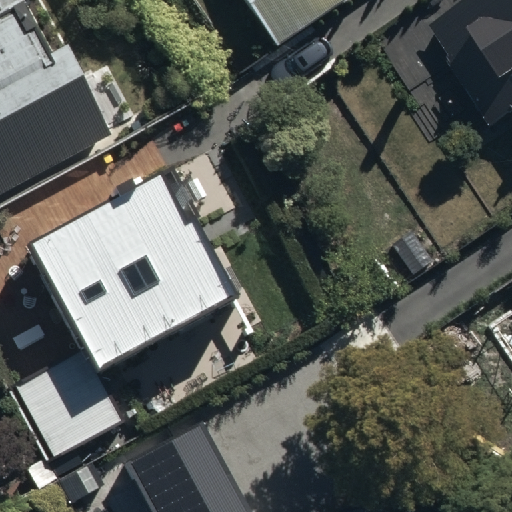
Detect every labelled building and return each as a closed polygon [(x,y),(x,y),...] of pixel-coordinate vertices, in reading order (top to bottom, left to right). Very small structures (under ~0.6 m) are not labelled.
[(52,75),(26,26),(35,21),(22,0),(0,0),(0,198),(92,149),(113,138),(73,64),(52,75)] [(241,0),(278,53),(349,5),(345,0),(241,0)] [(511,0),(472,0),(435,26),(499,121),(511,111),(511,0)] [(447,164),(385,208),(410,242),(386,259),(410,292),(495,231),(447,164)] [(126,427),(105,390),(244,314),(169,175),(30,251),(87,356),(9,399),(48,469),(126,427)] [(357,511),(352,502),(333,511),(245,511),(202,432),(128,472),(150,511),(357,511)]
